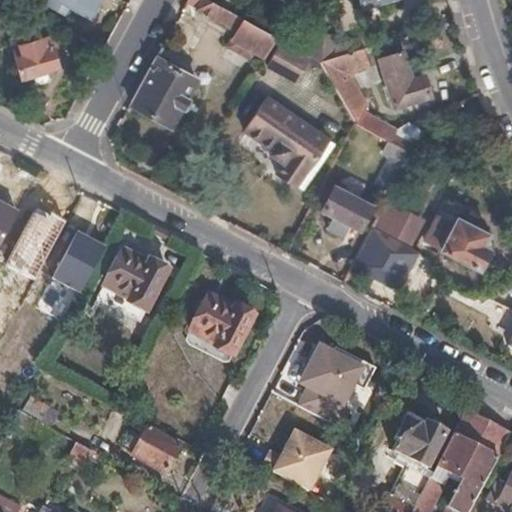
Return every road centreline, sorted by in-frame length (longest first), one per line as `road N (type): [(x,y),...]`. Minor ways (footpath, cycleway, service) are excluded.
road 1 (tertiary): [(65,161),(301,284)]
road 2 (residential): [(301,284),(187,511)]
road 3 (tertiary): [(301,284),(511,395)]
road 4 (tertiary): [(155,0),(65,161)]
